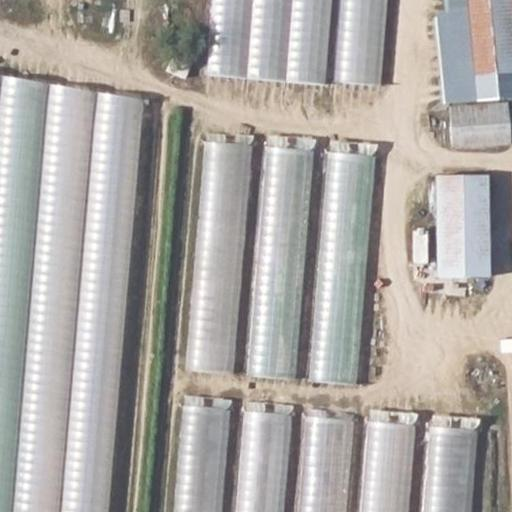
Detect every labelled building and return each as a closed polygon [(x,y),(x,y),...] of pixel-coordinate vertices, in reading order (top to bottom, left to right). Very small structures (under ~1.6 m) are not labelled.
[(214,0),(209,75),(327,84),(333,0),(214,0)] [(340,0),(334,81),(383,85),(389,0),(340,0)] [(511,0),(445,0),(446,10),(436,11),(442,103),(511,98),(511,0)] [(453,148),(511,144),(508,100),(449,105),(453,148)] [(268,135),(250,376),(298,379),(316,139),(268,135)] [(206,141),(188,370),(235,374),(254,145),(206,141)] [(359,385),(379,154),(330,150),(311,381),(359,385)] [(437,173),(435,277),(489,277),(491,174),(437,173)] [(185,404),(176,511),(223,511),(232,408),(185,404)] [(284,511),(293,413),(250,409),(245,463),(259,464),(257,485),(261,485),(258,511),(284,511)] [(364,484),(362,511),(410,511),(417,422),(370,419),(367,467),(397,469),(396,487),(364,484)] [(431,425),(424,511),(473,511),(480,428),(431,425)]
